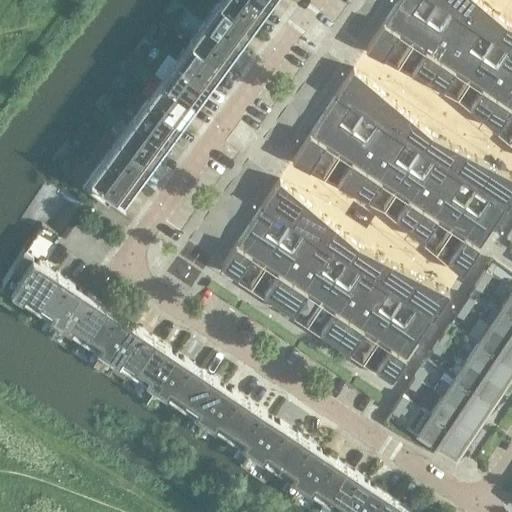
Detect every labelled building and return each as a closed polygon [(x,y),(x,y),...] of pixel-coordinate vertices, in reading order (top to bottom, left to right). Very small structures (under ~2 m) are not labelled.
[(252,24),(247,20),(219,0),(217,0),(204,18),(238,43),(239,42),(238,41),(243,33),(244,34),(252,24)] [(266,4),(260,0),(219,0),(247,20),(252,24),(260,13),(259,13),(264,5),(265,6),(266,4)] [(437,0),(438,1),(438,0),(397,0),(396,2),(412,12),(419,0),(437,0)] [(453,39),(479,0),(438,0),(438,1),(451,9),(438,29),(453,39)] [(494,38),(505,22),(479,0),(453,39),(468,49),(481,29),(494,38)] [(411,41),(425,21),(412,12),(396,2),(365,48),(382,56),(398,33),(411,41)] [(238,43),(204,18),(190,38),(219,59),(224,62),(231,52),(230,51),(236,44),(237,44),(238,43)] [(453,39),(438,29),(425,21),(411,41),(424,50),(411,71),(427,79),(453,39)] [(509,77),(511,72),(511,25),(505,22),(494,38),(508,47),(494,67),(509,77)] [(224,62),(219,59),(190,38),(176,57),(209,82),(210,80),(209,80),(215,72),(216,73),(224,62)] [(467,79),(481,58),(468,49),(453,39),(427,79),(443,87),(454,70),(467,79)] [(209,82),(176,57),(161,77),(190,98),(195,101),(202,91),(201,90),(207,83),(208,83),(209,82)] [(483,116),(509,77),(494,67),(481,58),(467,79),(481,87),(469,105),(483,116)] [(364,112),(379,89),(353,66),(322,112),(338,123),(351,103),(364,112)] [(195,101),(190,98),(161,77),(147,96),(181,121),(182,119),(181,119),(186,111),(187,112),(195,101)] [(511,108),(511,78),(509,77),(483,116),(497,128),(510,107),(511,108)] [(379,150),(405,111),(379,89),(364,112),(377,120),(364,140),(379,150)] [(181,121),(147,96),(133,115),(162,137),(166,140),(174,130),(173,129),(179,121),(180,122),(181,121)] [(421,149),(431,133),(405,111),(379,150),(394,160),(407,140),(421,149)] [(351,132),(338,123),(322,112),(292,158),(309,167),(324,144),(337,152),(351,132)] [(166,140),(162,137),(133,115),(119,135),(152,159),(153,158),(152,157),(158,150),(159,150),(166,140)] [(353,190),(379,150),(364,140),(351,132),(337,152),(351,161),(337,182),(353,190)] [(435,188),(462,148),(431,133),(421,149),(434,158),(421,178),(435,188)] [(152,159),(119,135),(104,154),(133,175),(138,179),(146,168),(145,168),(150,160),(151,161),(152,159)] [(477,186),(492,164),(462,148),(435,188),(450,198),(464,178),(477,186)] [(407,169),(394,160),(379,150),(353,190),(369,198),(380,181),(394,189),(407,169)] [(138,179),(133,175),(104,154),(82,185),(107,203),(115,193),(123,199),(125,197),(124,196),(129,188),(130,189),(138,179)] [(492,226),(511,195),(511,174),(492,164),(477,186),(490,195),(477,215),(492,226)] [(409,227),(435,188),(421,178),(407,169),(394,189),(407,198),(395,216),(409,227)] [(292,220),(306,200),(279,177),(250,221),(266,231),(279,211),(292,220)] [(450,227),(463,206),(450,198),(435,188),(409,227),(423,239),(437,218),(450,227)] [(307,259),(332,222),(306,200),(292,220),(305,229),(292,249),(307,259)] [(462,272),(492,226),(477,215),(463,206),(450,227),(463,236),(447,259),(462,272)] [(264,263),(279,240),(266,231),(250,221),(221,264),(237,275),(251,254),(264,263)] [(348,257),(358,244),(332,222),(307,259),(322,269),(335,249),(348,257)] [(307,259),(292,249),(279,240),(264,263),(277,272),(263,292),(278,302),(307,259)] [(363,296),(388,259),(358,244),(348,257),(362,266),(348,286),(363,296)] [(35,303),(57,270),(55,270),(47,265),(48,264),(24,248),(2,282),(35,303)] [(320,300),(335,277),(322,269),(307,259),(278,302),(293,312),(307,291),(320,300)] [(405,295),(418,275),(388,259),(363,296),(378,306),(391,286),(405,295)] [(480,289),(491,272),(485,268),(474,285),(480,289)] [(50,333),(78,290),(81,286),(66,276),(65,277),(57,272),(58,271),(57,270),(35,303),(49,313),(41,326),(50,332),(50,333)] [(420,334),(449,291),(418,275),(405,295),(418,304),(404,324),(420,334)] [(363,296),(348,286),(335,277),(320,300),(333,309),(319,330),(334,340),(363,296)] [(83,335),(105,302),(103,301),(103,302),(95,297),(96,296),(81,286),(78,290),(50,333),(51,332),(60,338),(68,326),(83,335)] [(511,287),(502,303),(511,310),(511,287)] [(468,307),(474,298),(468,294),(462,303),(468,307)] [(376,338),(391,315),(378,306),(363,296),(334,340),(349,350),(363,329),(376,338)] [(98,365),(126,322),(129,318),(114,308),(113,309),(105,304),(106,303),(105,302),(83,335),(97,345),(89,358),(98,364),(97,364),(98,365)] [(462,316),(468,307),(462,303),(456,312),(462,316)] [(511,310),(502,303),(490,321),(511,336),(511,310)] [(391,378),(417,338),(420,334),(404,324),(391,315),(376,338),(389,347),(375,367),(391,378)] [(131,367),(153,334),(151,333),(151,334),(143,329),(143,328),(129,318),(126,322),(98,365),(99,364),(108,370),(116,358),(131,367)] [(511,336),(490,321),(478,339),(511,362),(511,336)] [(444,343),(450,334),(444,330),(438,339),(444,343)] [(146,397),(175,354),(177,350),(162,340),(162,341),(154,336),(154,335),(153,334),(131,367),(145,377),(137,390),(146,396),(146,397)] [(438,352),(444,343),(438,339),(432,348),(438,352)] [(511,368),(511,362),(478,339),(466,357),(503,382),(511,368)] [(179,399),(201,366),(200,366),(199,366),(191,361),(192,360),(177,350),(175,354),(146,397),(147,397),(147,396),(156,402),(164,390),(179,399)] [(503,382),(466,357),(454,375),(491,400),(503,382)] [(194,429),(222,386),(225,382),(210,372),(210,373),(202,368),(202,367),(201,366),(179,399),(193,409),(185,422),(194,428),(194,429)] [(420,379),(426,370),(420,366),(414,375),(420,379)] [(414,388),(420,379),(414,375),(408,384),(414,388)] [(491,400),(454,375),(442,393),(479,418),(491,400)] [(227,431),(249,398),(248,398),(247,398),(239,393),(240,392),(225,382),(222,386),(194,429),(195,429),(195,428),(204,434),(212,422),(227,431)] [(397,414),(408,397),(402,393),(391,409),(397,414)] [(479,418),(442,393),(430,411),(467,436),(479,418)] [(242,461),(270,418),(273,414),(258,404),(258,405),(250,400),(250,399),(249,398),(227,431),(241,441),(233,454),(242,460),(242,461)] [(467,436),(430,411),(415,433),(435,446),(438,441),(443,445),(443,447),(457,457),(466,444),(463,442),(467,436)] [(275,463),(297,430),(295,429),(295,430),(287,425),(288,424),(273,414),(270,418),(242,461),(243,460),(252,466),(260,454),(275,463)] [(290,493),(319,450),(321,446),(307,436),(306,438),(298,432),(299,431),(297,430),(275,463),(290,473),(281,486),(290,492),(290,493)] [(323,495),(345,463),(344,462),(343,462),(335,457),(336,456),(321,446),(319,450),(290,493),(291,493),(291,492),(300,498),(309,486),(323,495)] [(354,469),(346,464),(346,463),(345,463),(323,495),(338,505),(332,511),(346,511),(369,478),(355,468),(354,469)] [(381,511),(393,494),(392,494),(391,494),(383,489),(384,488),(369,478),(346,511),(381,511)] [(411,511),(408,510),(411,506),(402,500),(402,501),(394,496),(394,495),(393,494),(381,511),(411,511)]
